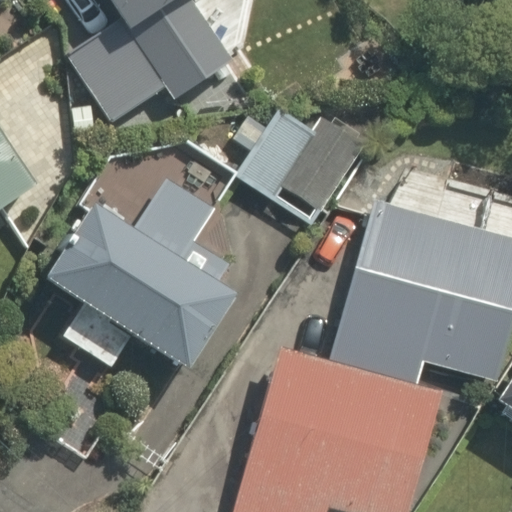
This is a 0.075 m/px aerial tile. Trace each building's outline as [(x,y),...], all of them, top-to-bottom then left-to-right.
[(77,0),(92,24),(54,46),(100,123),(137,101),(143,111),(218,66),(178,0),(77,0)] [(343,152),(268,103),(221,176),(295,224),(343,152)] [(308,511),(309,511),(311,511),(404,511),(435,389),(409,382),(415,357),(489,375),(511,280),(511,230),(450,215),(357,192),(316,359),(255,344),(213,511),(308,511)] [(118,257),(78,231),(30,307),(170,395),(236,290),(193,263),(211,234),(155,199),(118,257)] [(0,240),(16,229),(0,206),(0,240)] [(511,348),(476,400),(511,424),(511,348)]
